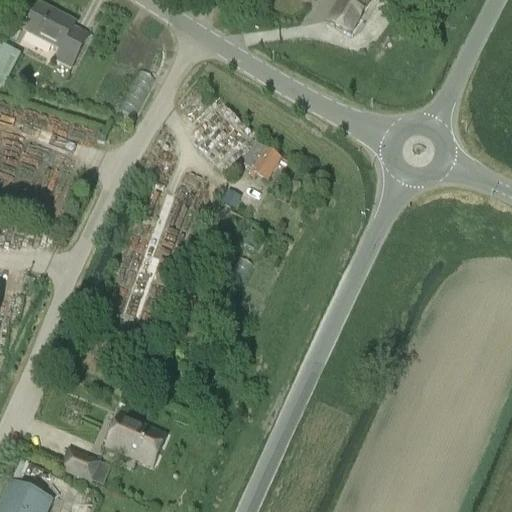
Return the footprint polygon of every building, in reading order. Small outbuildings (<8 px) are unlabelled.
[(341,0),(328,23),(350,36),(370,0),(341,0)] [(39,7),(25,34),(60,52),(55,62),(71,70),(88,37),(73,29),(75,25),(39,7)] [(0,54),(0,88),(4,90),(10,78),(21,58),(3,48),(0,54)] [(104,146),(105,139),(98,137),(96,144),(104,146)] [(281,162),(258,147),(239,166),(252,174),(250,178),(253,180),(255,176),(267,184),(281,162)] [(219,192),(216,198),(221,201),(224,194),(219,192)] [(228,193),(222,205),(235,211),(241,199),(228,193)] [(170,341),(175,326),(166,323),(162,338),(170,341)] [(119,418),(105,449),(153,470),(167,438),(119,418)] [(91,484),(99,465),(69,453),(61,471),(91,484)] [(20,463),(10,485),(19,489),(29,467),(20,463)] [(0,511),(48,511),(52,505),(10,486),(0,508),(0,511)]
